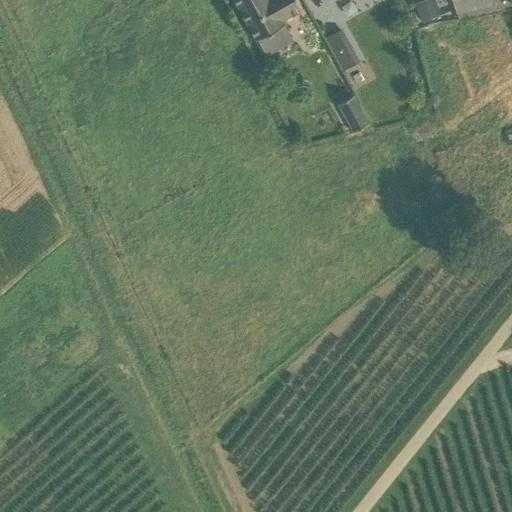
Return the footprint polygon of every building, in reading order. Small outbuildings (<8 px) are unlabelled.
[(304,10),(298,0),(235,0),(256,37),(304,10)] [(423,0),(415,3),(422,22),(442,15),(436,0),(423,0)] [(342,28),(325,38),(334,54),(352,45),(342,28)] [(371,123),(356,95),(338,105),(353,132),(371,123)] [(511,126),(503,130),(509,145),(511,144),(511,126)] [(453,205),(430,217),(437,231),(461,219),(453,205)]
